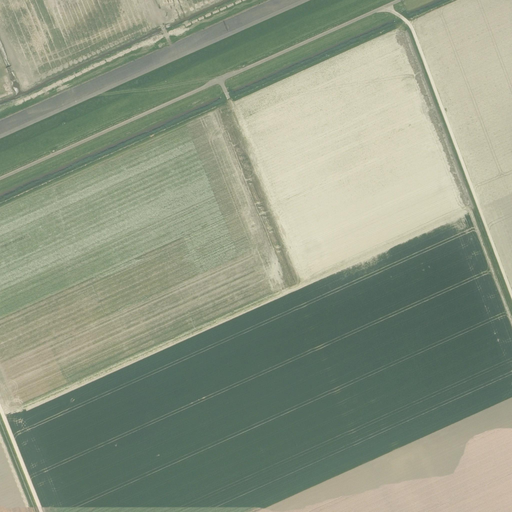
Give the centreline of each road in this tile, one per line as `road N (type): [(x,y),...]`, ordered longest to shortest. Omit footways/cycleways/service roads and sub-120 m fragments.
road 1 (track): [(388,511),(221,79)]
road 2 (track): [(0,136),(304,0)]
road 3 (track): [(511,295),(411,27),(384,6)]
